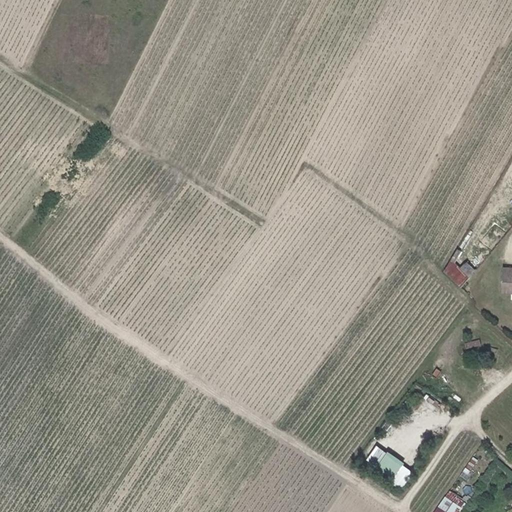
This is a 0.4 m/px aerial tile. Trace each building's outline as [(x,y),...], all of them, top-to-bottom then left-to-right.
[(463,285),(471,275),(452,260),(444,270),(463,285)] [(511,291),(511,267),(504,266),(502,291),(511,291)] [(397,476),(394,481),(404,488),(416,468),(377,444),(368,458),(397,476)] [(438,511),(451,511),(460,501),(451,495),(438,511)] [(460,501),(451,511),(462,511),(467,505),(460,501)]
